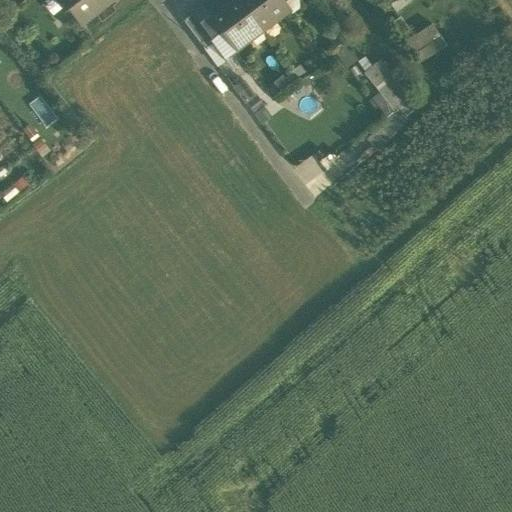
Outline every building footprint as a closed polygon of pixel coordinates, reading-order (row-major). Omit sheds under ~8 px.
[(68,9),(81,25),(113,0),(56,0),(65,11),(68,9)] [(249,37),(261,28),(239,0),(210,0),(203,6),(224,35),(236,51),(251,40),(249,37)] [(239,0),(261,28),(272,19),(274,22),(289,11),(283,3),(280,0),(239,0)] [(286,0),(283,3),(289,11),(291,14),(302,6),(296,0),(286,0)] [(392,0),(387,4),(396,14),(412,0),(392,0)] [(183,21),(204,50),(212,44),(224,35),(203,6),(183,21)] [(399,17),(390,23),(399,38),(409,31),(399,17)] [(431,23),(402,42),(417,64),(445,45),(431,23)] [(224,59),(236,51),(224,35),(212,44),(224,59)] [(344,43),(333,52),(346,69),(357,61),(344,43)] [(212,44),(204,50),(217,67),(225,61),(224,59),(212,44)] [(379,60),(365,71),(368,76),(380,92),(396,113),(410,102),(379,60)] [(380,92),(368,76),(359,83),(371,99),(380,92)] [(233,88),(244,103),(255,95),(244,80),(233,88)] [(380,92),(371,99),(388,121),(397,114),(396,113),(380,92)] [(255,95),(244,103),(254,116),(264,108),(255,95)] [(410,102),(396,113),(397,114),(402,122),(416,109),(410,102)] [(264,108),(254,116),(261,125),(271,117),(264,108)] [(397,114),(388,121),(366,139),(374,150),(404,124),(402,122),(397,114)]
